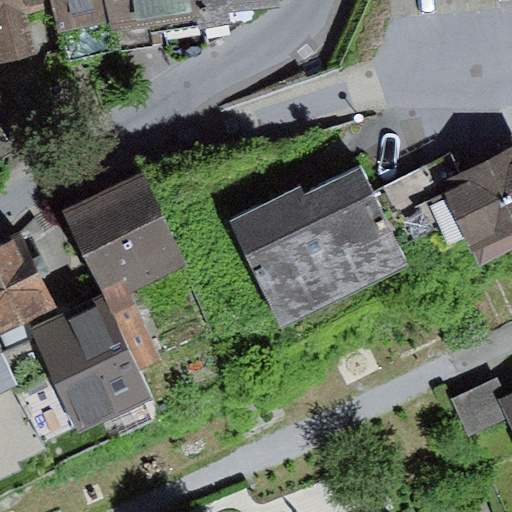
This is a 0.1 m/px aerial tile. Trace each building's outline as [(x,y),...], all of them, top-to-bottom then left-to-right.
[(48,0),(0,0),(0,69),(40,61),(31,17),(51,13),(48,0)] [(104,0),(48,0),(51,13),(57,37),(110,25),(104,0)] [(196,0),(104,0),(110,25),(116,53),(154,48),(152,31),(200,23),(196,0)] [(196,0),(200,23),(201,34),(230,27),(230,15),(280,11),(279,0),(196,0)] [(0,125),(0,177),(23,163),(0,125)] [(511,156),(462,181),(441,191),(468,245),(480,270),(511,253),(511,156)] [(451,157),(374,194),(397,243),(435,227),(448,252),(468,245),(441,191),(462,181),(451,157)] [(301,190),(232,223),(282,329),(409,270),(397,243),(374,194),(364,173),(306,200),(301,190)] [(190,270),(144,174),(61,212),(102,299),(137,373),(159,362),(129,299),(190,270)] [(18,235),(0,244),(0,336),(54,310),(18,235)] [(137,373),(102,299),(28,333),(32,341),(4,355),(20,390),(45,441),(76,427),(80,434),(150,402),(137,373)] [(0,349),(0,400),(20,390),(4,355),(0,349)] [(491,385),(453,403),(470,438),(508,420),(500,404),(491,385)] [(0,400),(0,485),(22,476),(16,465),(48,451),(45,441),(20,390),(0,400)] [(511,397),(500,404),(508,420),(511,429),(511,397)]
